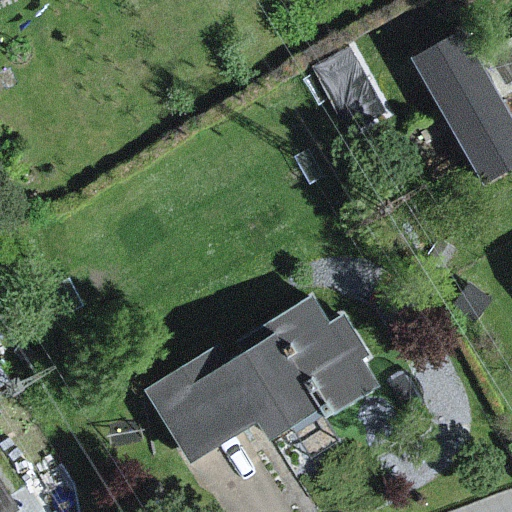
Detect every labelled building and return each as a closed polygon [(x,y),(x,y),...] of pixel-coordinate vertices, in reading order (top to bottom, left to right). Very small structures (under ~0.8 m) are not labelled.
[(0,0),(0,8),(3,14),(32,0),(0,0)] [(454,40),(405,67),(477,199),(511,176),(511,130),(498,110),(473,70),(454,40)] [(511,50),(473,70),(498,110),(511,102),(511,50)] [(219,341),(134,398),(185,469),(248,430),(258,447),(310,417),(317,424),(373,392),(358,370),(366,361),(338,324),(326,327),(309,299),(253,335),(259,340),(230,358),(219,341)] [(0,510),(24,497),(0,455),(0,510)]
